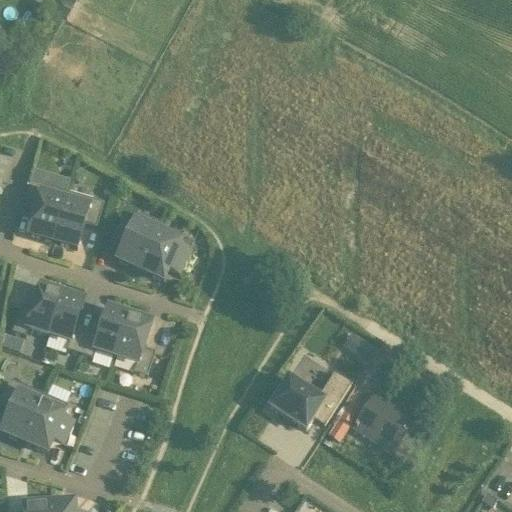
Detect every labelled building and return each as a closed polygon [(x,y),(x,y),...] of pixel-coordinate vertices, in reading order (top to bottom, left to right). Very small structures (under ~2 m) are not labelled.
[(33,0),(31,3),(43,11),(51,0),(33,0)] [(57,17),(67,22),(72,12),(62,8),(57,17)] [(52,45),(44,41),(40,49),(47,53),(52,45)] [(46,54),(39,50),(34,58),(42,62),(46,54)] [(52,246),(67,196),(30,185),(23,210),(35,214),(28,239),(52,246)] [(67,196),(52,246),(76,253),(83,228),(96,231),(103,206),(67,196)] [(139,274),(161,227),(138,216),(132,229),(120,224),(109,247),(121,253),(116,264),(139,274)] [(161,227),(139,274),(162,285),(167,274),(179,279),(190,255),(178,250),(180,246),(158,235),(162,227),(161,227)] [(48,339),(62,298),(40,291),(32,315),(19,311),(11,336),(25,341),(28,332),(48,339)] [(87,334),(75,330),(83,305),(62,298),(48,339),(68,346),(65,354),(79,358),(87,334)] [(99,338),(87,334),(79,358),(92,363),(95,354),(115,361),(129,320),(107,313),(99,338)] [(154,356),(142,352),(150,327),(129,320),(115,361),(135,368),(133,376),(146,381),(154,356)] [(366,346),(357,360),(364,365),(373,350),(366,346)] [(269,411),(305,434),(312,422),(324,430),(351,387),(334,377),(318,402),(313,399),(315,395),(301,385),(298,389),(288,383),(269,411)] [(23,446),(44,398),(9,383),(0,403),(0,407),(10,412),(0,436),(23,446)] [(44,398),(23,446),(46,456),(51,445),(63,450),(73,426),(62,421),(67,408),(44,398)] [(393,459),(412,430),(387,413),(389,409),(374,399),(352,432),(393,459)] [(327,439),(338,447),(363,411),(351,403),(327,439)] [(485,497),(480,505),(490,511),(491,511),(496,504),(485,497)]
